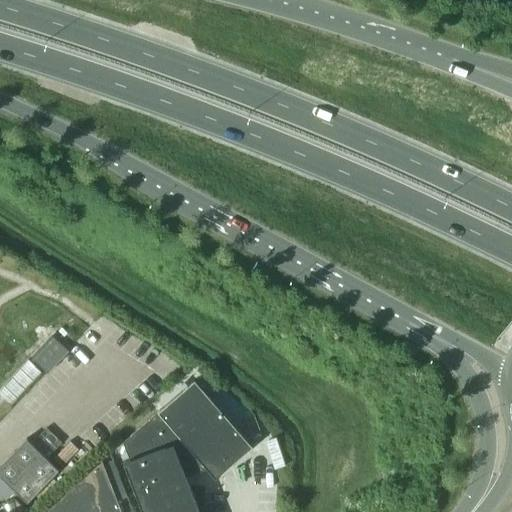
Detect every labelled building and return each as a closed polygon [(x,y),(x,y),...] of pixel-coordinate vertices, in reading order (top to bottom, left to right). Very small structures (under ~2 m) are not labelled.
[(68,349),(54,337),(33,359),(47,372),(68,349)] [(216,478),(253,446),(195,379),(123,442),(130,460),(124,462),(143,511),(199,511),(185,475),(201,461),(216,478)] [(29,439),(0,468),(0,471),(30,502),(61,471),(48,458),(63,442),(48,427),(32,442),(29,439)] [(122,511),(103,461),(45,511),(122,511)] [(0,493),(6,499),(15,490),(0,475),(0,493)] [(17,511),(13,501),(5,504),(8,511),(17,511)]
